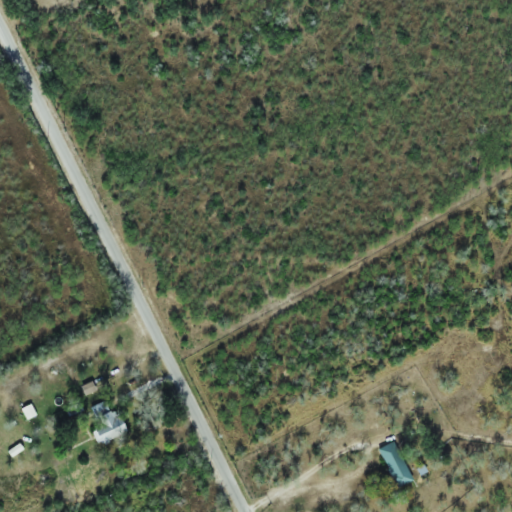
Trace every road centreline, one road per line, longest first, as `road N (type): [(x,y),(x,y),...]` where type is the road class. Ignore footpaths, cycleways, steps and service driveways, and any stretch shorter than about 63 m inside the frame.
road 1 (residential): [(243,511),(0,41)]
road 2 (track): [(171,366),(359,269),(511,177)]
